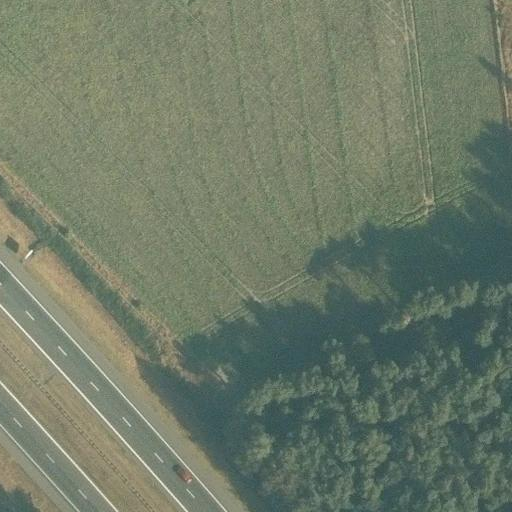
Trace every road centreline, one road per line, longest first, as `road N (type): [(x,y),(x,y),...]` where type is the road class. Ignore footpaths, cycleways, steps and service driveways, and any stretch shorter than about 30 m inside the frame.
road 1 (motorway): [(202,511),(0,289)]
road 2 (motorway): [(0,409),(94,511)]
